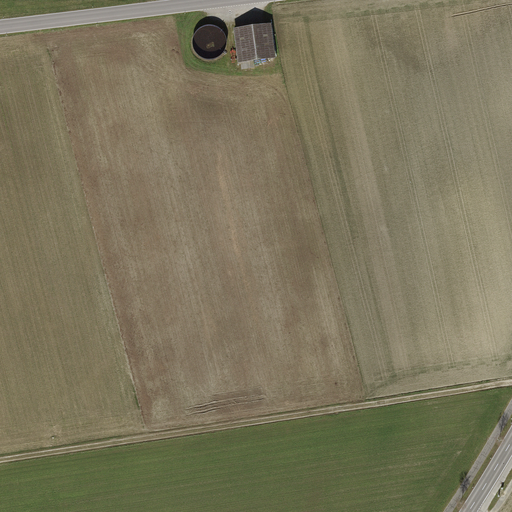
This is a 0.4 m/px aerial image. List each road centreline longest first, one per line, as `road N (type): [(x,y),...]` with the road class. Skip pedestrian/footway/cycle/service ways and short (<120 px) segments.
road 1 (track): [(0,460),(511,382)]
road 2 (tertiary): [(0,28),(238,0)]
